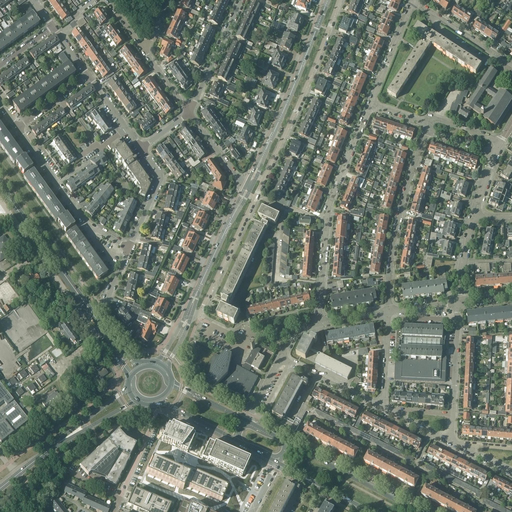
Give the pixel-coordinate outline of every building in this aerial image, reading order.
[(193,4),(184,0),(182,0),(181,3),(182,3),(181,6),(182,6),(182,7),(184,8),(185,7),(191,10),(192,7),(191,6),(193,4)] [(223,0),(219,0),(217,4),(226,8),(227,8),(228,5),(227,4),(228,2),(223,0)] [(352,2),(351,6),(359,9),(361,10),(364,4),(361,3),(354,0),(353,2),(352,2)] [(447,0),(444,0),(440,7),(443,9),(443,8),(446,10),(451,1),(449,0),(448,1),(447,0)] [(503,0),(505,1),(505,2),(506,4),(505,6),(503,8),(502,11),(505,13),(508,9),(511,3),(509,1),(509,0),(503,0)] [(55,11),(62,6),(58,1),(51,6),(55,11)] [(295,1),(293,7),(295,7),(306,11),(307,9),(308,10),(309,6),(297,1),(296,1),(295,1)] [(251,4),(250,7),(250,8),(258,11),(260,5),(253,2),(252,4),(251,4)] [(388,6),(387,8),(389,9),(396,12),(399,7),(391,3),(390,6),(388,6)] [(226,8),(217,4),(215,10),(223,14),(224,12),(225,12),(226,9),(226,8)] [(58,16),(65,10),(62,6),(55,11),(58,16)] [(350,8),(348,11),(356,15),(359,16),(361,10),(359,9),(351,6),(351,8),(350,8)] [(454,16),(457,18),(462,10),(457,6),(452,13),(454,15),(454,16)] [(92,16),(91,16),(92,19),(93,18),(95,17),(97,20),(105,14),(104,14),(105,13),(103,11),(102,11),(100,8),(99,9),(99,10),(92,16)] [(248,13),(247,14),(255,17),(258,11),(250,8),(249,8),(248,11),(249,11),(248,13)] [(71,18),(69,16),(65,10),(58,16),(62,21),(64,19),(66,22),(71,18)] [(215,10),(212,16),(220,20),(221,20),(223,17),(222,16),(223,14),(215,10)] [(462,21),(467,13),(462,10),(457,18),(459,20),(460,19),(462,20),(462,21)] [(175,17),(185,22),(187,15),(178,11),(177,14),(176,14),(175,17)] [(468,24),(471,19),(474,15),(471,13),(470,15),(467,13),(462,21),(465,23),(465,22),(468,24)] [(32,14),(29,16),(21,22),(28,31),(39,23),(33,14),(32,14)] [(105,14),(97,20),(99,23),(97,24),(99,27),(107,21),(108,21),(109,20),(107,17),(107,16),(106,15),(105,14)] [(245,16),(244,18),(245,19),(245,20),(253,23),(255,17),(247,14),(246,16),(245,16)] [(385,16),(383,20),(392,24),(392,23),(393,21),(394,18),(385,14),(384,16),(385,16)] [(293,15),(290,22),(292,23),(300,26),(301,26),(303,20),(301,19),(295,16),(293,15)] [(220,20),(212,16),(209,22),(217,26),(219,24),(220,24),(221,21),(220,20)] [(172,23),(182,28),(185,22),(175,17),(174,20),(173,20),(172,23)] [(365,24),(351,18),(350,20),(350,21),(350,22),(344,19),(342,25),(352,30),(355,24),(357,25),(357,24),(364,27),(365,24)] [(481,20),(479,19),(474,28),(476,29),(476,30),(478,32),(479,31),(479,32),(484,24),(480,21),(481,20)] [(243,23),(242,26),(250,29),(253,23),(245,20),(244,20),(243,22),(243,23)] [(383,20),(380,26),(389,30),(390,29),(391,27),(391,26),(392,24),(383,20)] [(289,21),(286,27),(295,31),(295,30),(298,31),(300,26),(292,23),(290,22),(289,21)] [(17,39),(28,31),(21,22),(10,30),(17,39)] [(418,22),(412,31),(420,36),(423,38),(429,30),(418,22)] [(182,28),(172,23),(170,26),(171,26),(170,29),(179,33),(182,35),(185,36),(186,34),(180,31),(182,28)] [(484,24),(479,32),(481,33),(484,35),(489,27),(484,24)] [(106,26),(100,31),(102,33),(104,35),(106,34),(107,33),(109,36),(117,31),(116,31),(117,30),(115,28),(114,28),(113,25),(108,29),(106,26)] [(352,30),(342,25),(339,31),(350,35),(352,30)] [(240,28),(239,30),(240,31),(239,31),(247,35),(250,36),(253,30),(250,29),(242,26),(241,28),(240,28)] [(389,30),(380,26),(379,29),(377,28),(376,31),(387,36),(388,33),(389,33),(390,31),(389,30)] [(207,27),(204,33),(212,37),(213,37),(214,37),(215,34),(214,34),(215,31),(207,27)] [(489,27),(484,35),(487,37),(489,38),(489,39),(494,31),(494,30),(489,27)] [(494,31),(489,39),(492,41),(492,40),(495,41),(500,33),(501,31),(496,28),(494,30),(494,31)] [(74,32),(71,34),(75,39),(82,34),(79,29),(74,32)] [(179,33),(170,29),(169,29),(168,32),(167,35),(177,40),(176,42),(185,46),(186,43),(179,40),(181,38),(178,37),(179,33)] [(420,36),(417,39),(421,42),(430,47),(431,45),(476,74),(482,65),(436,36),(437,34),(435,33),(434,32),(429,29),(429,30),(423,38),(420,36)] [(0,39),(6,48),(17,39),(10,30),(0,36),(0,39)] [(117,31),(109,36),(113,41),(115,40),(120,36),(119,34),(119,33),(118,31),(117,31)] [(238,35),(237,37),(242,40),(241,42),(252,47),(253,44),(245,41),(247,35),(239,31),(239,32),(238,32),(237,34),(238,35)] [(212,37),(204,33),(201,39),(209,43),(210,43),(211,41),(212,41),(213,38),(212,38),(212,37)] [(82,34),(75,39),(79,44),(86,39),(82,34)] [(285,34),(282,40),(283,41),(292,44),(295,38),(285,34)] [(54,35),(52,37),(49,39),(54,45),(58,42),(54,35)] [(115,40),(113,41),(115,44),(114,45),(116,48),(124,41),(123,39),(123,38),(122,36),(120,36),(115,40)] [(502,38),(498,44),(508,50),(508,51),(510,53),(511,52),(511,44),(510,46),(504,43),(506,41),(502,38)] [(54,45),(49,39),(46,41),(44,43),(49,49),(54,45)] [(86,39),(79,44),(82,49),(89,43),(86,39)] [(201,39),(199,45),(207,49),(208,49),(209,46),(209,45),(210,43),(209,43),(201,39)] [(336,45),(344,48),(347,41),(342,39),(341,40),(339,39),(338,42),(337,41),(336,45)] [(373,46),(381,49),(382,48),(383,46),(384,43),(375,39),(374,42),(375,42),(373,46)] [(185,46),(176,42),(175,45),(165,40),(164,43),(163,42),(162,45),(162,46),(164,47),(171,50),(172,46),(173,47),(173,46),(175,47),(176,45),(184,49),(185,46)] [(280,40),(278,46),(289,51),(292,44),(283,41),(282,40),(281,40),(280,40)] [(415,50),(387,93),(388,93),(396,98),(430,47),(421,42),(417,48),(415,50)] [(49,49),(44,43),(42,44),(43,44),(40,46),(44,52),(49,49)] [(89,43),(82,49),(86,53),(93,48),(89,43)] [(232,45),(231,48),(231,49),(239,53),(242,54),(244,48),(242,47),(234,43),(233,45),(232,45)] [(207,49),(199,45),(196,51),(204,55),(206,53),(208,50),(207,49)] [(344,48),(336,45),(336,47),(335,47),(333,51),(334,51),(341,54),(344,48)] [(372,49),(371,51),(379,55),(379,54),(380,54),(381,52),(380,51),(381,49),(373,46),(373,45),(371,49),(372,49)] [(44,52),(40,46),(37,49),(36,48),(35,50),(39,56),(44,52)] [(129,49),(128,46),(119,52),(121,55),(122,54),(124,57),(131,52),(131,51),(131,50),(130,49),(129,49)] [(171,50),(164,47),(160,56),(163,57),(164,56),(168,58),(169,59),(167,60),(168,63),(176,57),(170,55),(169,55),(171,50)] [(93,48),(86,53),(89,58),(91,57),(96,53),(93,48)] [(230,52),(229,55),(237,58),(239,59),(242,54),(239,53),(231,49),(230,49),(229,52),(230,52)] [(39,56),(35,50),(33,51),(30,53),(34,59),(39,56)] [(196,51),(193,57),(202,61),(202,60),(203,61),(204,58),(203,57),(204,55),(196,51)] [(331,57),(332,57),(339,60),(341,54),(334,51),(333,53),(331,57)] [(379,55),(371,51),(369,57),(377,61),(378,58),(379,56),(379,55)] [(131,52),(124,57),(128,62),(136,56),(135,57),(134,55),(134,54),(133,52),(132,52),(131,52)] [(275,52),(273,58),(275,60),(284,63),(286,58),(284,57),(284,56),(275,52)] [(91,57),(89,58),(93,63),(100,58),(96,53),(91,57)] [(172,73),(181,67),(178,63),(180,62),(179,61),(184,58),(182,55),(177,58),(179,60),(172,65),(170,66),(168,68),(170,70),(170,71),(171,73),(172,73)] [(227,57),(225,59),(226,60),(234,64),(237,58),(229,55),(227,57)] [(137,56),(136,56),(128,62),(132,67),(139,62),(140,62),(138,59),(138,58),(137,56)] [(202,61),(193,57),(191,63),(199,67),(200,64),(201,64),(202,62),(201,61),(202,61)] [(337,66),(339,60),(332,57),(331,59),(330,59),(329,62),(330,62),(329,63),(337,66)] [(367,57),(366,60),(367,60),(366,63),(374,67),(375,66),(376,63),(377,61),(369,57),(367,57)] [(100,58),(93,63),(96,68),(103,63),(100,58)] [(272,58),(271,62),(272,63),(271,65),(272,66),(279,69),(279,68),(281,69),(284,63),(275,60),(273,58),(272,58)] [(29,65),(25,59),(22,62),(22,61),(20,63),(24,69),(29,65),(33,71),(35,69),(31,64),(29,65)] [(224,64),(223,66),(231,70),(235,72),(236,70),(234,69),(236,65),(234,64),(226,60),(226,61),(225,61),(224,63),(224,64)] [(139,62),(132,67),(135,72),(143,67),(143,66),(142,64),(140,64),(139,62)] [(15,67),(19,72),(24,69),(20,63),(18,64),(15,67)] [(65,66),(57,72),(64,81),(75,73),(69,64),(68,63),(65,66)] [(103,63),(96,68),(100,73),(107,68),(103,63)] [(327,68),(334,71),(336,68),(337,69),(338,66),(337,66),(329,63),(329,65),(328,64),(327,68)] [(374,67),(366,63),(365,66),(362,65),(361,68),(372,72),(373,69),(374,69),(375,67),(374,67)] [(221,69),(220,71),(221,72),(220,72),(229,76),(231,77),(233,74),(233,73),(234,73),(237,75),(237,73),(235,72),(231,70),(223,66),(222,69),(221,69)] [(10,70),(15,76),(19,72),(15,67),(12,69),(12,68),(10,70)] [(143,67),(135,72),(138,75),(136,76),(138,78),(146,72),(145,70),(145,69),(144,68),(143,67)] [(176,78),(185,72),(181,67),(172,73),(174,75),(174,76),(175,78),(176,78)] [(107,68),(100,73),(103,78),(106,76),(110,73),(107,68)] [(334,71),(327,68),(326,70),(324,74),(332,77),(334,71)] [(498,127),(511,104),(511,102),(511,99),(500,92),(499,94),(497,93),(486,110),(476,103),(484,90),(485,91),(497,73),(490,69),(478,86),(479,87),(467,106),(468,106),(471,108),(472,109),(482,114),(481,116),(483,117),(482,119),(495,127),(496,125),(497,126),(498,127)] [(6,74),(10,79),(15,76),(10,70),(8,71),(8,72),(6,74)] [(276,75),(270,72),(268,71),(267,74),(268,75),(267,78),(276,82),(278,77),(276,76),(276,75)] [(57,72),(46,80),(53,89),(64,81),(57,72)] [(180,83),(188,77),(185,72),(176,78),(178,80),(178,81),(179,83),(180,83)] [(219,76),(218,78),(226,82),(229,76),(220,72),(220,73),(219,73),(218,75),(219,76)] [(0,77),(5,83),(10,79),(6,74),(3,76),(2,75),(0,77)] [(355,76),(353,79),(354,79),(356,80),(364,83),(367,77),(359,74),(358,77),(355,76)] [(111,89),(119,84),(115,79),(116,78),(114,75),(108,80),(110,82),(108,84),(110,86),(109,87),(111,89)] [(188,77),(180,83),(182,85),(181,86),(183,88),(184,88),(185,90),(188,88),(188,86),(192,83),(188,77)] [(276,82),(267,78),(265,77),(263,80),(261,84),(271,88),(271,87),(273,88),(276,82)] [(152,80),(150,78),(142,84),(143,86),(144,85),(147,89),(155,82),(153,80),(152,80)] [(354,79),(351,85),(354,86),(362,89),(364,83),(356,80),(354,79)] [(46,80),(35,88),(42,97),(53,89),(46,80)] [(328,84),(320,80),(318,86),(326,90),(327,86),(328,84)] [(155,82),(147,89),(150,94),(158,88),(157,86),(157,85),(155,82)] [(115,94),(123,88),(121,86),(121,85),(120,83),(119,84),(111,89),(113,91),(113,92),(115,94)] [(212,89),(221,93),(224,87),(219,85),(218,84),(217,85),(215,84),(214,86),(213,86),(212,89)] [(94,92),(90,86),(88,87),(85,90),(89,95),(94,92)] [(328,91),(326,90),(318,86),(315,92),(322,95),(322,96),(321,96),(325,98),(328,91)] [(352,89),(351,92),(352,92),(359,95),(362,89),(354,86),(353,90),(352,89)] [(24,96),(31,105),(42,97),(35,88),(26,94),(24,96)] [(118,99),(118,98),(126,93),(124,91),(125,90),(123,88),(115,94),(117,96),(116,96),(118,99)] [(158,88),(150,94),(154,99),(162,93),(160,90),(158,88)] [(221,93),(212,89),(210,92),(211,93),(210,95),(212,96),(212,97),(213,98),(214,97),(218,99),(217,102),(227,106),(229,103),(223,100),(224,98),(219,97),(221,93)] [(89,95),(85,90),(82,92),(82,91),(80,93),(87,101),(89,99),(87,97),(89,95)] [(260,93),(258,97),(268,101),(270,95),(268,94),(260,90),(259,93),(260,93)] [(122,104),(122,103),(129,98),(128,96),(128,95),(126,92),(126,93),(118,98),(120,101),(122,104)] [(350,95),(349,98),(357,101),(359,95),(352,92),(351,92),(350,94),(351,95),(350,95)] [(87,101),(80,93),(79,94),(76,96),(80,102),(82,100),(84,103),(87,101)] [(162,93),(154,99),(158,104),(166,99),(164,97),(165,96),(162,93)] [(24,96),(13,104),(15,107),(17,110),(19,114),(31,105),(24,96)] [(80,102),(76,96),(73,99),(72,98),(71,100),(75,106),(80,102)] [(125,108),(133,103),(131,100),(132,100),(130,97),(129,98),(122,103),(124,106),(123,106),(125,108)] [(268,101),(258,97),(257,97),(255,100),(254,103),(263,107),(263,106),(266,107),(268,101)] [(347,101),(346,104),(347,104),(354,107),(357,101),(349,98),(348,102),(347,101)] [(166,99),(158,104),(162,110),(170,104),(168,101),(167,101),(166,99)] [(75,106),(71,100),(69,101),(66,104),(71,111),(69,113),(74,119),(75,118),(74,117),(75,116),(72,112),(77,108),(75,106)] [(312,106),(319,109),(321,103),(314,100),(313,103),(313,102),(311,106),(312,106)] [(131,111),(133,114),(137,111),(142,107),(140,105),(137,108),(135,105),(133,102),(133,103),(125,108),(127,111),(129,113),(131,111)] [(253,106),(249,104),(243,102),(242,105),(248,108),(247,110),(248,111),(252,112),(250,116),(260,120),(262,114),(260,114),(260,113),(252,109),(253,106)] [(344,103),(342,109),(344,110),(352,114),(354,107),(347,104),(346,104),(344,103)] [(173,109),(172,107),(170,104),(162,110),(164,113),(163,113),(165,116),(173,109)] [(202,113),(204,115),(203,116),(205,119),(213,113),(215,112),(210,105),(206,108),(207,109),(205,110),(204,111),(204,112),(202,113)] [(309,112),(316,115),(319,109),(312,106),(311,108),(310,108),(309,112)] [(462,109),(459,114),(466,119),(470,113),(469,113),(470,111),(467,108),(466,111),(462,109)] [(65,115),(61,109),(58,112),(58,111),(56,113),(60,119),(65,115),(69,120),(70,120),(71,121),(72,120),(68,113),(65,115)] [(93,113),(91,111),(85,115),(88,118),(89,117),(92,121),(94,120),(103,113),(102,111),(99,113),(97,110),(93,113)] [(342,113),(341,116),(342,116),(350,120),(352,114),(344,110),(343,114),(342,113)] [(316,115),(309,112),(308,114),(306,117),(307,117),(314,121),(316,115)] [(51,116),(56,122),(60,119),(56,113),(54,114),(51,116)] [(103,113),(94,120),(97,125),(104,119),(103,117),(105,115),(103,113)] [(147,118),(144,120),(149,128),(155,124),(150,116),(148,113),(145,115),(147,118)] [(213,113),(205,119),(207,122),(208,121),(209,124),(217,118),(213,113)] [(260,120),(250,116),(248,115),(246,120),(248,121),(247,122),(255,126),(255,125),(257,126),(260,120)] [(46,120),(51,126),(56,122),(51,116),(48,119),(48,118),(46,120)] [(341,119),(339,122),(347,126),(350,120),(342,116),(341,116),(340,118),(341,119)] [(304,123),(311,126),(314,121),(307,117),(306,119),(305,119),(304,123)] [(217,118),(209,124),(211,126),(211,127),(212,129),(213,128),(213,129),(221,123),(217,118)] [(104,119),(97,125),(100,129),(110,122),(109,120),(106,122),(104,119)] [(380,131),(380,130),(383,121),(377,119),(374,126),(374,127),(373,129),(380,131)] [(42,124),(46,129),(51,126),(46,120),(44,121),(45,121),(42,124)] [(149,128),(144,120),(141,123),(139,120),(135,122),(137,125),(138,125),(143,132),(149,128)] [(389,123),(383,121),(380,130),(382,131),(383,129),(387,131),(389,123)] [(110,122),(100,129),(104,134),(111,129),(109,126),(112,124),(110,122)] [(221,123),(213,129),(215,131),(215,132),(217,135),(225,129),(221,123)] [(311,126),(304,123),(303,125),(301,128),(302,129),(309,132),(311,126)] [(388,131),(393,133),(396,125),(389,123),(387,131),(386,131),(388,132),(388,131)] [(36,127),(41,133),(46,129),(42,124),(39,126),(38,125),(36,127)] [(402,127),(396,125),(393,133),(393,134),(394,134),(395,133),(399,135),(402,127)] [(41,133),(36,127),(35,128),(32,131),(36,137),(39,135),(41,137),(43,136),(41,133)] [(401,135),(405,137),(408,129),(402,127),(399,135),(399,136),(401,136),(401,135)] [(185,139),(192,134),(192,133),(192,132),(191,130),(190,130),(188,128),(180,134),(182,136),(185,139)] [(225,129),(217,135),(218,137),(219,137),(221,140),(223,138),(223,139),(225,138),(224,137),(226,136),(227,137),(229,135),(225,129)] [(243,131),(242,135),(249,139),(249,138),(252,140),(254,134),(251,132),(251,131),(248,130),(244,129),(244,130),(243,129),(243,131)] [(309,139),(309,138),(311,133),(309,132),(302,129),(301,131),(300,131),(299,134),(309,139)] [(408,129),(405,137),(405,138),(407,138),(412,139),(414,131),(408,129)] [(337,134),(336,136),(344,140),(345,139),(345,140),(347,136),(346,136),(347,134),(337,130),(336,134),(337,134)] [(0,138),(0,144),(5,152),(14,145),(11,140),(10,138),(6,133),(0,138)] [(192,134),(185,139),(184,139),(187,144),(196,139),(196,138),(194,136),(192,134)] [(238,134),(236,140),(239,141),(245,144),(244,145),(247,146),(248,144),(249,141),(249,140),(249,139),(242,135),(238,134)] [(332,141),(334,142),(342,146),(342,145),(343,146),(344,142),(343,142),(344,140),(336,136),(334,136),(332,141)] [(60,137),(53,142),(56,147),(65,140),(63,138),(62,138),(60,137)] [(196,138),(196,139),(187,144),(191,150),(200,143),(199,143),(198,142),(198,141),(196,138)] [(65,140),(56,147),(60,151),(67,146),(66,144),(67,143),(65,140)] [(117,140),(106,149),(109,153),(112,151),(114,153),(115,152),(119,159),(118,160),(120,162),(121,163),(122,162),(124,166),(123,167),(125,170),(127,169),(128,171),(128,172),(127,173),(130,176),(131,175),(140,187),(138,188),(140,190),(138,195),(145,198),(150,186),(147,181),(148,180),(136,162),(135,160),(136,160),(136,159),(135,158),(134,158),(133,159),(132,158),(123,145),(122,146),(117,141),(117,140)] [(367,142),(365,148),(372,151),(374,152),(376,146),(383,149),(384,146),(371,141),(370,143),(369,143),(367,142)] [(304,147),(299,144),(297,144),(294,142),(292,148),(302,152),(304,147)] [(334,142),(331,148),(340,151),(342,148),(341,148),(342,146),(334,142)] [(200,143),(191,150),(195,155),(203,149),(202,147),(202,146),(201,144),(200,144),(200,143)] [(233,144),(232,143),(227,147),(229,150),(231,148),(232,150),(230,151),(231,153),(231,154),(232,154),(232,155),(232,156),(233,157),(234,157),(236,161),(238,160),(239,160),(239,161),(239,160),(240,160),(240,159),(240,158),(241,157),(233,146),(234,145),(233,144)] [(432,144),(429,152),(432,153),(432,154),(434,155),(435,155),(438,146),(432,144)] [(24,157),(23,157),(19,151),(18,149),(14,145),(5,152),(14,164),(16,163),(24,157)] [(163,145),(156,151),(158,153),(160,155),(159,156),(167,150),(163,145)] [(67,146),(60,151),(63,156),(70,150),(67,146)] [(435,155),(434,157),(440,159),(441,156),(442,153),(444,148),(438,146),(435,155)] [(302,152),(292,148),(289,154),(292,155),(294,156),(299,158),(301,152),(302,153),(302,152)] [(331,148),(329,154),(338,158),(339,154),(340,151),(331,148)] [(365,148),(362,154),(370,157),(373,158),(375,153),(374,152),(372,151),(365,148)] [(442,153),(441,156),(444,157),(443,159),(446,159),(447,157),(449,150),(444,148),(442,153)] [(203,149),(195,155),(199,160),(207,154),(205,152),(206,151),(204,150),(203,149)] [(70,150),(63,156),(66,160),(68,158),(74,154),(72,151),(71,152),(70,150)] [(167,150),(159,156),(161,158),(163,160),(163,161),(170,155),(167,150)] [(447,157),(446,159),(449,160),(448,162),(451,163),(452,160),(455,152),(449,150),(447,157)] [(107,163),(109,161),(102,152),(100,153),(107,163)] [(396,152),(394,158),(396,159),(405,162),(407,155),(397,153),(396,152)] [(455,152),(452,160),(456,161),(455,162),(458,163),(461,153),(455,152)] [(97,155),(99,157),(96,159),(102,167),(107,163),(100,153),(97,155)] [(461,153),(458,163),(463,165),(464,164),(467,155),(461,153)] [(66,160),(64,161),(67,165),(69,164),(76,159),(75,157),(76,156),(74,154),(68,158),(66,160)] [(338,158),(329,154),(328,157),(327,157),(326,160),(335,163),(336,161),(338,158)] [(362,154),(360,160),(367,163),(368,163),(371,164),(373,158),(370,157),(362,154)] [(170,155),(163,161),(165,163),(167,165),(166,165),(167,165),(174,160),(170,155)] [(467,155),(464,164),(467,165),(466,167),(469,168),(469,167),(473,157),(467,155)] [(26,173),(28,175),(33,171),(31,169),(33,168),(29,163),(28,161),(24,156),(23,157),(24,157),(16,163),(24,174),(23,174),(24,174),(26,173)] [(469,167),(469,168),(471,169),(472,166),(476,167),(478,159),(473,157),(469,167)] [(191,158),(187,161),(193,168),(197,165),(200,163),(198,160),(194,163),(191,158)] [(90,160),(91,162),(94,166),(97,170),(102,167),(96,159),(94,161),(92,159),(90,160)] [(396,159),(395,165),(403,168),(405,162),(396,159)] [(174,160),(167,165),(168,168),(170,170),(177,165),(174,160)] [(211,160),(205,165),(208,170),(209,169),(212,172),(218,168),(215,164),(214,164),(212,162),(211,160)] [(360,160),(358,165),(366,169),(368,170),(371,164),(368,163),(367,163),(360,160)] [(293,171),(296,165),(288,162),(287,164),(285,167),(286,168),(293,171)] [(177,165),(170,170),(172,173),(172,172),(174,175),(173,175),(174,175),(181,170),(183,169),(179,164),(177,165)] [(94,166),(91,167),(90,165),(87,167),(95,176),(99,173),(97,170),(94,166)] [(322,165),(321,167),(322,168),(323,168),(322,172),(330,175),(331,175),(332,172),(331,172),(333,169),(323,165),(322,165)] [(358,165),(355,171),(358,172),(357,175),(365,178),(368,170),(366,169),(358,165)] [(395,165),(393,171),(401,174),(403,168),(395,165)] [(95,176),(87,167),(85,168),(87,170),(85,172),(90,180),(95,176)] [(218,168),(212,172),(214,175),(213,176),(216,181),(223,176),(220,171),(218,168)] [(296,172),(293,171),(286,168),(285,170),(284,169),(283,173),(290,177),(293,178),(296,172)] [(424,169),(422,175),(430,177),(432,171),(424,169)] [(181,170),(174,175),(175,177),(177,180),(181,177),(183,180),(187,178),(189,176),(184,170),(182,172),(181,170)] [(24,178),(31,188),(40,181),(37,176),(36,174),(33,171),(28,175),(24,178)] [(393,171),(391,177),(399,180),(401,174),(393,171)] [(511,176),(504,172),(503,171),(500,176),(506,179),(507,179),(506,180),(507,180),(506,183),(511,186),(511,185),(511,176)] [(91,181),(90,180),(85,172),(82,174),(81,172),(78,173),(85,183),(86,184),(91,181)] [(322,172),(319,178),(328,181),(329,178),(330,175),(322,172)] [(85,183),(78,173),(76,175),(78,177),(75,179),(81,187),(85,183)] [(281,179),(288,182),(290,177),(283,173),(282,175),(280,179),(281,179)] [(422,175),(420,181),(428,184),(430,178),(430,177),(422,175)] [(202,183),(201,186),(203,186),(208,189),(213,191),(215,188),(222,191),(222,190),(223,188),(224,189),(226,184),(225,184),(223,183),(225,179),(226,178),(224,176),(223,177),(223,176),(216,181),(214,184),(213,184),(212,187),(209,185),(209,186),(202,183)] [(389,177),(387,183),(389,183),(397,186),(399,180),(391,177),(389,177)] [(81,187),(75,179),(73,181),(71,178),(69,180),(76,190),(81,187)] [(315,182),(315,183),(316,183),(325,187),(326,184),(327,185),(328,181),(319,178),(318,181),(317,180),(316,183),(315,182)] [(353,179),(350,185),(358,188),(361,189),(365,180),(358,178),(357,180),(353,179)] [(278,185),(286,188),(288,182),(281,179),(280,181),(279,181),(278,184),(278,185)] [(76,190),(69,180),(67,181),(69,184),(66,186),(71,193),(76,190)] [(31,188),(39,199),(48,192),(45,187),(44,185),(40,181),(31,188)] [(420,182),(418,187),(426,190),(428,184),(420,181),(420,182)] [(458,181),(456,187),(467,191),(467,190),(468,188),(469,185),(463,183),(462,182),(461,182),(458,181)] [(389,183),(387,189),(396,192),(397,186),(389,183)] [(509,193),(511,186),(506,183),(505,186),(504,185),(503,185),(497,183),(495,188),(496,188),(507,192),(509,193)] [(101,188),(110,195),(114,191),(107,185),(105,187),(102,186),(101,188)] [(275,190),(276,190),(283,194),(286,188),(278,185),(277,187),(277,186),(275,190)] [(350,185),(348,190),(355,194),(358,188),(350,185)] [(170,186),(168,192),(178,194),(179,188),(170,186)] [(418,188),(416,194),(424,196),(426,190),(418,187),(418,188)] [(456,187),(454,194),(458,195),(457,195),(459,196),(459,195),(465,197),(466,194),(467,192),(467,191),(456,187)] [(101,188),(99,190),(101,192),(99,194),(106,200),(110,195),(101,188)] [(507,192),(496,188),(496,189),(495,189),(493,194),(505,198),(507,192)] [(387,189),(386,196),(394,198),(396,192),(387,189)] [(283,194),(276,190),(275,192),(274,192),(273,196),(278,198),(277,202),(289,207),(292,202),(289,200),(288,202),(283,199),(284,196),(282,195),(283,194)] [(310,192),(312,193),(313,193),(311,197),(320,200),(322,197),(321,197),(322,194),(311,190),(310,192)] [(348,190),(345,196),(353,199),(355,194),(348,190)] [(39,199),(47,210),(56,203),(53,198),(52,196),(48,192),(39,199)] [(180,195),(178,194),(168,192),(167,198),(179,200),(180,195)] [(218,198),(208,193),(205,200),(215,204),(216,203),(217,203),(219,200),(218,199),(218,198)] [(106,200),(99,194),(97,196),(95,194),(93,196),(103,204),(106,200)] [(416,194),(415,200),(422,202),(424,196),(416,194)] [(503,203),(505,198),(493,194),(492,198),(492,199),(503,203)] [(103,204),(93,196),(92,199),(94,200),(92,203),(99,208),(103,204)] [(307,202),(318,206),(319,203),(320,200),(311,197),(310,196),(307,202)] [(345,196),(343,202),(351,205),(353,199),(345,196)] [(386,196),(384,202),(392,204),(394,198),(386,196)] [(167,198),(165,204),(177,207),(179,200),(167,198)] [(503,203),(492,199),(491,199),(489,204),(495,206),(496,206),(496,207),(497,207),(496,210),(502,212),(505,204),(503,203)] [(123,204),(134,209),(137,203),(129,200),(127,203),(125,202),(123,204)] [(214,205),(215,204),(205,200),(203,205),(201,205),(199,206),(197,208),(199,209),(208,213),(209,209),(212,211),(213,209),(214,210),(216,206),(215,206),(214,205)] [(414,200),(413,206),(422,209),(424,203),(422,202),(415,200),(414,200)] [(318,206),(307,202),(305,208),(315,212),(316,209),(316,210),(318,206)] [(343,202),(341,207),(348,211),(349,208),(351,209),(352,205),(351,205),(343,202)] [(384,202),(382,208),(390,210),(392,204),(384,202)] [(56,203),(47,210),(56,222),(58,221),(65,215),(61,209),(60,207),(56,203)] [(99,208),(92,203),(90,205),(88,203),(86,205),(95,213),(99,208)] [(124,210),(132,214),(134,209),(123,204),(121,203),(120,205),(122,206),(125,208),(124,210)] [(451,203),(451,205),(453,206),(452,209),(460,212),(461,211),(462,209),(461,209),(462,206),(457,204),(455,203),(455,204),(451,203)] [(176,213),(177,207),(165,204),(164,210),(176,213)] [(95,213),(86,205),(85,207),(87,209),(85,212),(92,218),(95,213)] [(199,209),(197,208),(190,205),(189,207),(195,210),(194,214),(197,216),(196,220),(206,225),(208,221),(207,220),(209,218),(198,212),(199,209)] [(413,206),(411,212),(421,215),(423,209),(422,209),(413,206)] [(280,216),(262,207),(258,216),(275,224),(280,216)] [(117,214),(130,219),(132,214),(124,210),(121,209),(120,212),(118,212),(117,214)] [(351,211),(350,214),(363,217),(365,211),(360,209),(359,213),(351,211)] [(449,209),(447,216),(451,217),(451,216),(452,216),(453,217),(453,216),(459,218),(460,215),(461,213),(460,213),(460,212),(452,209),(449,209)] [(119,221),(127,224),(130,219),(117,214),(116,216),(118,217),(121,218),(119,221)] [(338,217),(338,223),(347,224),(349,224),(350,216),(341,214),(341,218),(338,217)] [(66,232),(74,226),(71,221),(70,219),(69,219),(66,215),(65,215),(58,221),(65,232),(66,232)] [(157,215),(155,221),(164,223),(167,224),(168,218),(166,217),(157,215)] [(378,222),(387,224),(388,218),(381,216),(377,216),(376,220),(376,221),(377,221),(377,222),(378,222)] [(191,222),(189,225),(202,231),(204,228),(205,229),(206,225),(196,220),(194,224),(191,222)] [(114,225),(125,230),(127,224),(119,221),(118,224),(115,222),(114,225)] [(155,221),(154,227),(163,229),(164,227),(164,223),(155,221)] [(409,221),(408,227),(417,229),(418,229),(420,223),(418,222),(409,221)] [(445,222),(444,229),(447,230),(456,232),(457,229),(456,229),(457,225),(447,223),(445,222)] [(336,230),(336,231),(346,232),(347,224),(338,223),(338,224),(337,224),(337,230),(336,230)] [(225,299),(224,301),(229,303),(230,303),(248,265),(265,229),(266,230),(268,226),(263,224),(261,226),(259,225),(256,224),(252,232),(248,242),(222,297),(221,297),(225,299)] [(123,235),(123,234),(125,230),(114,225),(113,227),(116,228),(114,232),(123,235)] [(154,227),(152,233),(159,234),(162,235),(163,229),(154,227)] [(375,235),(377,235),(385,237),(386,230),(378,229),(376,228),(375,235)] [(75,229),(67,234),(65,236),(73,246),(82,239),(79,234),(78,232),(77,231),(75,229)] [(185,237),(184,240),(185,241),(195,246),(195,245),(196,244),(197,244),(199,240),(198,240),(199,238),(192,235),(194,231),(190,230),(189,229),(187,233),(189,233),(188,234),(187,238),(185,237)] [(444,229),(442,235),(454,238),(455,234),(456,232),(447,230),(444,229)] [(486,234),(486,235),(494,237),(495,233),(497,233),(498,230),(495,230),(487,229),(487,230),(487,231),(486,231),(486,232),(487,232),(486,234)] [(336,234),(336,237),(336,238),(336,239),(346,240),(346,234),(346,232),(336,231),(336,234)] [(152,233),(151,239),(161,241),(162,239),(161,239),(162,235),(159,234),(152,233)] [(0,238),(0,262),(9,255),(5,250),(11,245),(4,235),(0,238)] [(484,240),(484,242),(492,243),(495,244),(496,237),(494,237),(486,235),(485,237),(485,238),(485,240),(484,240)] [(73,246),(80,256),(90,249),(87,245),(86,243),(85,243),(82,239),(73,246)] [(406,240),(404,246),(413,248),(414,244),(416,245),(416,242),(414,242),(406,240)] [(185,241),(182,248),(192,253),(193,251),(194,252),(196,248),(195,247),(195,246),(185,241)] [(440,242),(440,245),(441,245),(441,249),(443,249),(452,251),(453,248),(452,248),(452,244),(443,242),(440,242)] [(483,247),(483,248),(491,250),(493,250),(495,244),(492,243),(484,242),(484,243),(484,244),(483,245),(484,245),(483,247)] [(404,246),(403,253),(414,255),(415,248),(413,248),(404,246)] [(371,254),(372,254),(382,255),(383,249),(375,248),(372,247),(371,254)] [(482,253),(481,254),(482,254),(482,256),(485,257),(485,255),(490,256),(491,250),(483,248),(483,249),(483,250),(482,250),(482,251),(483,251),(482,253)] [(80,256),(88,268),(98,261),(95,256),(94,254),(93,254),(90,249),(80,256)] [(140,257),(149,260),(152,260),(152,258),(150,257),(151,253),(141,251),(140,257)] [(403,253),(402,259),(411,261),(413,261),(414,255),(403,253)] [(381,262),(382,255),(372,254),(371,260),(373,260),(381,262)] [(177,258),(175,263),(186,268),(188,264),(187,263),(189,260),(177,255),(175,258),(177,258)] [(140,257),(138,263),(148,265),(149,260),(140,257)] [(401,265),(401,268),(405,269),(405,266),(409,266),(410,263),(411,261),(402,259),(401,265)] [(98,261),(88,268),(97,280),(107,273),(103,267),(102,265),(101,265),(98,261)] [(138,263),(137,269),(146,272),(145,275),(155,277),(158,269),(154,268),(152,273),(147,272),(148,270),(147,269),(148,265),(138,263)] [(171,267),(168,273),(169,273),(175,276),(176,273),(182,275),(183,272),(184,272),(186,268),(175,263),(173,267),(171,267)] [(379,274),(380,268),(372,267),(369,266),(369,275),(375,275),(375,274),(379,274)] [(333,270),(333,276),(340,277),(340,280),(351,279),(351,276),(345,276),(344,271),(342,271),(333,270)] [(164,284),(164,285),(174,289),(175,290),(176,288),(177,289),(179,284),(178,284),(178,282),(175,281),(177,277),(175,276),(169,273),(167,277),(168,277),(165,285),(164,284)] [(130,274),(128,280),(138,283),(140,284),(141,281),(142,277),(139,277),(130,274)] [(28,278),(25,280),(26,282),(29,280),(32,284),(39,279),(36,276),(34,278),(32,275),(28,278)] [(511,275),(497,277),(498,286),(500,286),(500,285),(501,285),(502,286),(511,284),(511,275)] [(476,288),(481,287),(486,287),(494,286),(494,285),(495,285),(495,286),(498,286),(497,277),(482,278),(481,276),(475,276),(476,288)] [(128,280),(127,287),(136,289),(138,283),(128,280)] [(442,294),(444,293),(443,291),(447,290),(446,281),(434,283),(436,295),(440,294),(440,293),(442,293),(442,294)] [(434,283),(418,285),(420,297),(424,296),(424,295),(426,295),(426,296),(429,296),(429,294),(431,294),(431,295),(436,295),(434,283)] [(163,288),(161,292),(171,297),(172,295),(173,296),(175,292),(174,291),(175,290),(174,289),(164,285),(162,288),(163,288)] [(410,298),(411,298),(413,298),(413,296),(415,296),(415,297),(420,297),(418,285),(402,287),(404,299),(405,298),(408,298),(408,297),(410,297),(410,298)] [(127,287),(125,292),(127,293),(135,295),(136,289),(127,287)] [(361,293),(363,305),(369,304),(369,302),(371,302),(371,303),(373,303),(372,300),(376,299),(375,291),(361,293)] [(125,292),(124,299),(134,301),(135,299),(134,298),(135,295),(127,293),(125,292)] [(149,294),(148,295),(156,299),(155,301),(155,302),(157,302),(157,303),(155,307),(165,312),(166,312),(168,308),(167,307),(168,304),(159,299),(160,296),(156,294),(150,292),(149,294)] [(302,295),(304,303),(310,301),(308,292),(304,293),(304,294),(302,295)] [(361,293),(345,296),(347,307),(353,306),(353,305),(355,305),(355,306),(358,306),(358,304),(360,304),(360,305),(363,305),(361,293)] [(299,296),(296,296),(298,304),(304,303),(302,295),(302,294),(299,295),(299,296)] [(14,295),(9,298),(14,305),(19,302),(14,295)] [(283,297),(283,298),(286,307),(291,306),(290,298),(289,296),(283,297)] [(345,308),(347,307),(345,296),(331,298),(333,310),(338,309),(337,308),(339,307),(340,309),(343,309),(342,307),(344,307),(345,308)] [(277,300),(279,309),(286,307),(283,298),(281,299),(280,298),(279,298),(279,297),(277,297),(277,300)] [(279,309),(277,300),(275,300),(275,301),(271,302),(273,310),(279,309)] [(234,324),(237,319),(239,315),(226,309),(229,303),(224,301),(223,302),(222,302),(218,309),(220,310),(217,316),(234,324)] [(265,302),(267,312),(273,310),(271,302),(271,301),(268,302),(267,301),(265,302)] [(263,304),(259,305),(261,313),(267,312),(265,302),(262,303),(263,304)] [(141,310),(140,313),(150,318),(151,314),(152,315),(161,319),(163,316),(164,317),(166,312),(165,312),(155,307),(153,311),(151,311),(150,314),(148,313),(147,313),(141,310)] [(122,309),(116,313),(117,314),(119,317),(121,319),(127,314),(128,313),(126,310),(125,311),(124,309),(123,308),(122,309)] [(511,309),(502,310),(503,322),(511,321),(511,309)] [(486,324),(503,322),(502,310),(485,312),(486,324)] [(468,325),(486,324),(485,312),(475,313),(467,313),(468,325)] [(127,314),(121,319),(125,325),(132,320),(134,318),(132,315),(131,316),(129,313),(128,313),(127,314)] [(139,316),(137,321),(145,325),(145,324),(147,325),(145,328),(145,329),(151,332),(156,334),(158,330),(157,329),(159,326),(149,321),(150,318),(140,313),(139,316)] [(63,333),(65,336),(72,332),(66,324),(62,327),(61,326),(59,328),(60,330),(63,328),(65,331),(63,333)] [(374,337),(375,337),(375,336),(373,326),(357,329),(359,340),(360,339),(360,338),(374,336),(374,337)] [(397,340),(397,343),(398,343),(398,346),(398,359),(401,359),(401,362),(402,362),(402,365),(402,368),(402,371),(402,375),(402,378),(405,378),(408,378),(411,378),(414,378),(417,379),(420,379),(423,379),(423,382),(425,382),(425,379),(428,379),(431,379),(434,379),(437,380),(440,380),(440,382),(445,383),(446,367),(446,360),(444,348),(442,348),(442,341),(445,341),(447,330),(443,329),(437,329),(429,328),(417,328),(412,328),(411,328),(407,327),(407,328),(406,328),(406,327),(403,327),(402,327),(402,332),(401,332),(399,332),(398,340),(397,340)] [(142,335),(140,339),(141,340),(142,341),(144,342),(145,342),(146,342),(148,338),(150,338),(151,336),(150,335),(151,332),(145,329),(145,328),(144,328),(141,335),(142,335)] [(357,329),(351,330),(341,331),(343,342),(344,342),(344,341),(358,339),(358,340),(359,340),(357,329)] [(341,331),(325,334),(327,345),(328,345),(328,344),(342,341),(342,342),(343,342),(341,331)] [(72,332),(65,336),(68,340),(70,338),(73,342),(76,340),(77,341),(80,338),(79,336),(76,338),(72,332)] [(316,344),(317,340),(316,339),(316,338),(315,334),(310,335),(308,339),(305,338),(296,354),(300,357),(306,359),(315,364),(348,380),(352,371),(311,350),(314,343),(316,344)] [(252,347),(251,350),(253,350),(246,363),(252,366),(259,354),(261,350),(255,347),(255,346),(254,345),(252,347)] [(226,352),(222,356),(221,357),(215,354),(203,376),(209,379),(207,386),(213,389),(219,384),(246,399),(258,377),(255,376),(249,372),(252,367),(252,366),(246,363),(242,369),(230,362),(232,355),(226,352)] [(265,358),(259,354),(252,366),(252,367),(258,370),(265,358)] [(35,365),(30,369),(34,374),(36,372),(39,370),(35,365)] [(24,370),(19,374),(22,379),(25,377),(27,375),(24,370)] [(105,370),(97,375),(100,379),(108,373),(105,370)] [(43,375),(38,378),(41,383),(46,380),(43,375)] [(277,418),(282,421),(284,417),(286,418),(303,384),(306,386),(308,382),(304,380),(303,381),(302,381),(302,382),(293,377),(273,414),(278,417),(277,418)] [(13,378),(8,382),(12,386),(15,384),(17,383),(13,378)] [(13,400),(0,383),(0,404),(3,401),(7,406),(13,400)] [(32,384),(27,387),(29,389),(31,392),(36,389),(32,384)] [(376,391),(376,384),(368,384),(367,390),(368,390),(368,392),(375,393),(375,391),(376,391)] [(20,388),(15,392),(19,397),(22,395),(24,393),(20,388)] [(313,397),(319,400),(323,392),(317,389),(313,397)] [(45,401),(42,403),(47,410),(61,399),(57,392),(56,393),(54,391),(44,399),(45,401)] [(323,392),(319,400),(325,403),(329,395),(323,392)] [(398,402),(400,402),(401,394),(395,393),(394,393),(394,394),(392,394),(392,401),(393,401),(393,402),(394,402),(398,402)] [(325,403),(331,406),(335,398),(329,395),(325,403)] [(335,398),(331,406),(337,409),(341,401),(335,398)] [(29,420),(13,400),(7,406),(0,411),(0,441),(1,442),(1,443),(14,432),(29,420)] [(337,409),(343,412),(347,404),(341,401),(337,409)] [(304,403),(294,422),(299,425),(306,411),(309,406),(305,404),(304,403)] [(343,412),(349,415),(353,407),(347,404),(343,412)] [(499,412),(498,415),(506,415),(506,413),(511,413),(511,406),(506,406),(504,406),(504,412),(499,412)] [(353,407),(349,415),(354,418),(358,409),(353,407)] [(312,408),(316,412),(318,416),(321,414),(318,411),(316,410),(314,408),(312,408)] [(318,411),(321,414),(325,419),(327,418),(323,413),(318,411)] [(332,420),(329,416),(323,413),(327,418),(330,422),(332,420)] [(367,423),(371,416),(365,413),(361,420),(367,423)] [(335,419),(329,416),(332,420),(336,425),(338,423),(335,419)] [(371,416),(367,423),(373,426),(377,419),(371,416)] [(282,421),(280,423),(281,423),(282,424),(285,425),(288,419),(286,418),(284,417),(282,421)] [(285,425),(290,428),(289,429),(290,430),(291,430),(292,429),(296,431),(299,425),(294,422),(288,419),(285,425)] [(335,419),(338,423),(341,428),(344,426),(341,422),(335,419)] [(373,426),(379,429),(383,421),(377,419),(373,426)] [(379,429),(384,432),(388,424),(383,421),(379,429)] [(350,429),(347,425),(341,422),(344,426),(347,430),(350,429)] [(316,429),(308,424),(304,433),(312,437),(321,442),(325,433),(320,431),(321,429),(317,427),(316,429)] [(384,432),(390,435),(394,427),(388,424),(384,432)] [(169,425),(161,442),(171,446),(178,449),(187,453),(188,452),(194,436),(184,432),(179,429),(170,426),(169,425)] [(353,428),(347,425),(350,429),(353,433),(355,432),(353,428)] [(390,435),(396,438),(400,430),(394,427),(390,435)] [(358,431),(353,428),(355,432),(359,436),(361,435),(358,431)] [(396,438),(401,440),(405,433),(400,430),(396,438)] [(367,437),(364,434),(358,431),(361,435),(364,439),(367,437)] [(84,464),(80,467),(86,473),(88,475),(90,473),(95,473),(102,475),(106,478),(105,480),(114,485),(114,484),(115,483),(116,483),(120,475),(119,475),(121,471),(122,472),(126,464),(125,464),(127,460),(128,461),(130,456),(131,454),(135,446),(132,444),(132,443),(128,441),(128,442),(125,441),(123,438),(124,438),(120,434),(120,435),(117,432),(105,444),(106,444),(103,447),(102,446),(99,449),(96,452),(97,453),(94,456),(93,455),(87,461),(87,462),(84,464)] [(321,442),(328,446),(338,451),(342,442),(336,439),(336,438),(331,435),(330,436),(325,433),(321,442)] [(401,440),(407,443),(411,435),(405,433),(401,440)] [(370,436),(364,434),(367,437),(370,442),(373,440),(370,436)] [(407,443),(412,446),(416,438),(411,435),(407,443)] [(376,445),(379,443),(376,440),(370,436),(373,440),(376,445)] [(416,438),(412,446),(418,449),(422,441),(416,438)] [(382,443),(376,440),(379,443),(382,448),(385,446),(382,443)] [(347,445),(342,442),(338,451),(354,460),(357,454),(359,451),(354,448),(354,447),(347,444),(347,445)] [(203,456),(201,459),(210,463),(238,476),(242,477),(249,461),(245,459),(233,454),(228,452),(226,450),(209,443),(203,456)] [(388,451),(390,449),(388,445),(382,443),(385,446),(388,451)] [(394,454),(396,452),(394,448),(388,445),(390,449),(394,454)] [(428,453),(434,456),(438,449),(431,446),(428,453)] [(400,451),(394,448),(396,452),(400,457),(402,455),(400,451)] [(434,456),(440,459),(443,452),(438,449),(434,456)] [(440,459),(445,462),(449,454),(443,452),(440,459)] [(364,461),(372,465),(381,470),(385,462),(380,459),(381,458),(374,454),(373,455),(368,453),(364,461)] [(414,458),(413,458),(405,454),(408,458),(411,462),(413,460),(414,458)] [(445,462),(451,465),(454,457),(449,454),(445,462)] [(451,465),(456,468),(460,460),(454,457),(451,465)] [(146,474),(148,475),(183,491),(185,487),(219,502),(221,503),(221,502),(227,488),(227,489),(227,488),(225,487),(183,469),(183,468),(183,469),(181,473),(154,461),(153,460),(152,460),(153,461),(147,474),(146,474)] [(456,468),(462,470),(466,463),(460,460),(456,468)] [(390,464),(385,462),(381,470),(390,475),(397,479),(402,470),(397,468),(398,467),(391,463),(390,464)] [(466,463),(462,470),(468,473),(471,466),(466,463)] [(468,473),(473,476),(477,468),(471,466),(468,473)] [(473,476),(479,479),(483,471),(477,468),(473,476)] [(414,488),(419,479),(414,476),(414,475),(408,472),(407,473),(404,472),(402,470),(397,479),(413,487),(413,488),(414,488)] [(488,474),(483,471),(479,479),(485,482),(488,474)] [(492,484),(495,486),(494,488),(496,489),(497,488),(501,480),(498,479),(499,478),(496,477),(496,478),(495,477),(492,484)] [(502,491),(506,483),(504,482),(504,481),(502,480),(501,480),(497,488),(500,490),(500,489),(502,490),(502,491)] [(65,490),(63,495),(65,495),(66,493),(70,495),(74,487),(73,487),(75,484),(69,482),(68,484),(67,484),(66,488),(65,490)] [(284,488),(271,511),(283,511),(295,489),(299,491),(301,488),(298,486),(295,485),(294,487),(290,485),(289,485),(286,483),(283,488),(284,488)] [(507,483),(506,483),(502,491),(505,492),(504,493),(507,495),(508,494),(511,485),(509,484),(510,484),(507,483)] [(421,495),(429,499),(438,504),(443,495),(426,486),(421,495)] [(74,487),(70,495),(75,497),(74,499),(75,500),(80,490),(74,487)] [(80,490),(75,500),(77,501),(78,498),(83,500),(85,495),(87,493),(80,490)] [(134,491),(126,508),(136,511),(168,511),(170,507),(134,491)] [(83,500),(81,503),(86,505),(85,508),(87,509),(92,498),(85,495),(83,500)] [(455,511),(459,504),(443,495),(438,504),(454,511),(455,511)] [(55,496),(48,501),(52,507),(61,500),(60,498),(58,500),(55,496)] [(92,498),(87,509),(89,509),(90,507),(95,509),(98,501),(92,498)] [(61,500),(52,507),(56,511),(57,511),(63,507),(60,503),(63,501),(61,500)] [(98,501),(95,509),(99,511),(98,511),(100,511),(104,504),(98,501)] [(332,511),(334,509),(331,507),(330,506),(331,504),(329,503),(326,501),(325,504),(320,511),(332,511)] [(178,511),(202,511),(200,511),(193,508),(182,503),(178,511)]
